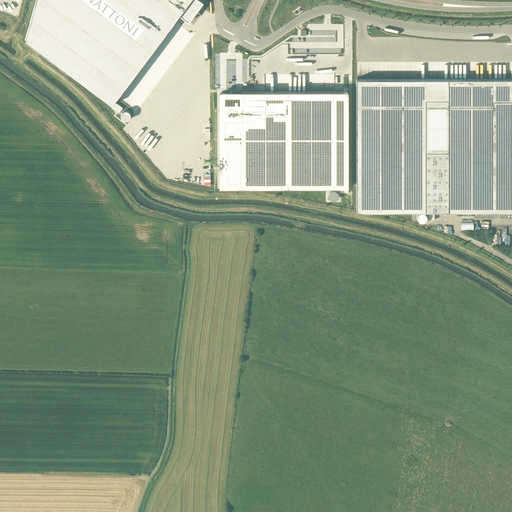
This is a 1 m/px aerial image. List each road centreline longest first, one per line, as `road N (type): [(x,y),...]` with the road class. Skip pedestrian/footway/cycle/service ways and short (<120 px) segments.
road 1 (unclassified): [(242,39),(266,43),(323,10),(446,30),(511,29)]
road 2 (track): [(183,245),(203,258),(176,511)]
